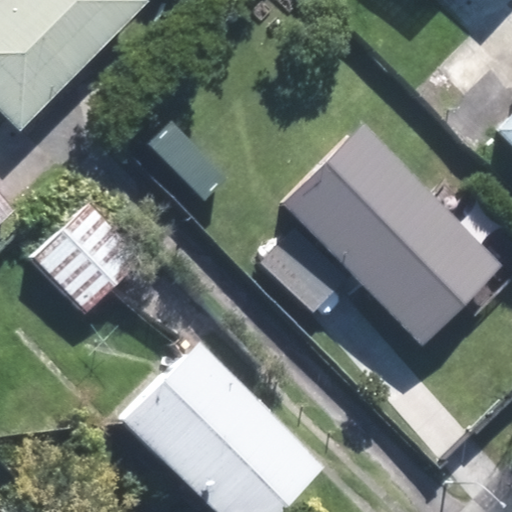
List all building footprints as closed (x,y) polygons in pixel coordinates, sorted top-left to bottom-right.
[(0,0),(0,124),(10,135),(136,5),(130,0),(0,0)] [(418,0),(466,44),(506,0),(418,0)] [(511,162),(511,101),(482,134),(511,162)] [(265,206),(406,346),(484,267),(344,127),(265,206)] [(24,261),(76,314),(128,263),(76,210),(24,261)] [(104,424),(195,511),(263,511),(305,470),(177,348),(104,424)]
